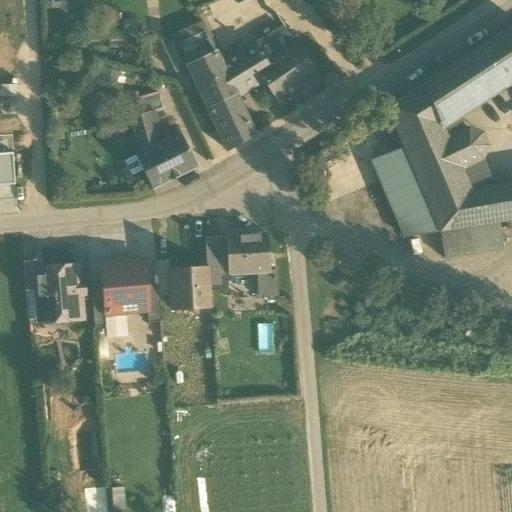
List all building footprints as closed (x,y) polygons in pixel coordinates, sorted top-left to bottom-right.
[(139,18),(123,19),(123,30),(139,30),(139,18)] [(168,56),(176,72),(187,67),(216,53),(216,55),(217,54),(202,23),(174,37),(180,50),(168,56)] [(502,83),(511,76),(511,26),(480,47),(502,83)] [(284,30),(254,48),(263,62),(294,41),(284,30)] [(162,42),(168,56),(180,50),(174,37),(162,42)] [(294,41),(263,62),(253,68),(261,80),(279,107),(319,80),(295,41),(294,41)] [(480,47),(422,85),(440,123),(456,113),(502,83),(480,47)] [(254,48),(222,68),(235,95),(261,80),(253,68),(263,62),(254,48)] [(254,135),(235,95),(222,68),(216,55),(216,53),(187,67),(227,152),(254,135)] [(120,72),(102,68),(99,81),(116,86),(120,72)] [(0,97),(15,98),(15,86),(0,85),(0,97)] [(498,222),(511,219),(511,196),(510,184),(493,187),(470,192),(460,169),(447,138),(440,123),(422,85),(386,109),(403,148),(439,232),(498,222)] [(135,101),(136,105),(149,101),(152,112),(152,113),(164,110),(159,95),(135,101)] [(136,105),(139,115),(148,113),(149,114),(152,113),(152,112),(149,101),(136,105)] [(14,102),(1,102),(1,115),(14,115),(14,102)] [(158,144),(149,114),(148,113),(139,115),(129,118),(138,150),(158,144)] [(440,123),(447,138),(464,130),(456,113),(440,123)] [(468,129),(464,130),(447,138),(460,169),(481,160),(488,146),(481,133),(468,129)] [(142,171),(152,191),(196,168),(179,134),(158,144),(135,156),(142,171)] [(403,238),(439,232),(403,148),(371,161),(403,238)] [(12,153),(0,154),(0,186),(14,185),(12,153)] [(130,177),(142,171),(135,156),(123,161),(130,177)] [(493,187),(481,160),(460,169),(470,192),(493,187)] [(503,249),(498,222),(439,232),(443,259),(503,249)] [(205,238),(206,269),(208,292),(227,291),(227,282),(230,282),(230,275),(257,274),(269,273),(269,271),(267,235),(205,238)] [(158,287),(158,297),(171,296),(169,272),(170,272),(169,260),(155,261),(158,287)] [(22,263),(25,293),(37,292),(35,271),(36,271),(36,261),(22,263)] [(103,291),(105,315),(106,315),(123,314),(147,312),(148,312),(146,288),(144,262),(101,265),(103,291)] [(51,320),(56,324),(66,323),(69,319),(81,318),(79,298),(76,295),(75,295),(74,285),(75,285),(78,281),(77,268),(36,271),(35,271),(37,292),(39,320),(39,321),(51,320)] [(209,307),(208,292),(206,269),(170,272),(169,272),(171,296),(171,310),(209,307)] [(257,274),(259,298),(277,297),(275,271),(269,271),(269,273),(257,274)] [(147,312),(148,324),(161,322),(158,297),(158,287),(146,288),(148,312),(147,312)] [(91,292),(94,328),(108,327),(106,315),(105,315),(103,291),(91,292)] [(37,292),(25,293),(27,321),(39,320),(37,292)] [(106,315),(108,327),(108,339),(124,338),(123,314),(106,315)] [(84,508),(101,505),(98,486),(80,490),(83,508),(84,508)] [(124,488),(110,489),(112,511),(125,511),(124,488)]
